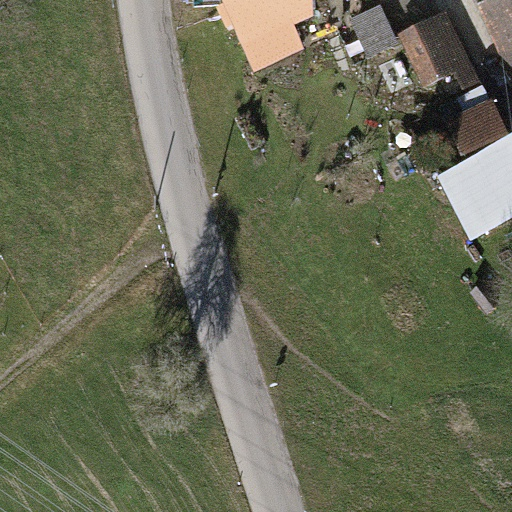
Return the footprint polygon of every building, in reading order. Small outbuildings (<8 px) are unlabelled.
[(218,0),(233,36),(313,4),(311,0),(218,0)] [(511,0),(473,0),(511,77),(511,0)] [(354,30),(370,65),(401,51),(399,47),(384,15),(354,30)] [(424,99),(475,75),(450,23),(399,47),(401,51),(424,99)] [(468,168),(438,183),(472,247),(511,225),(511,142),(493,107),(448,131),(468,168)]
